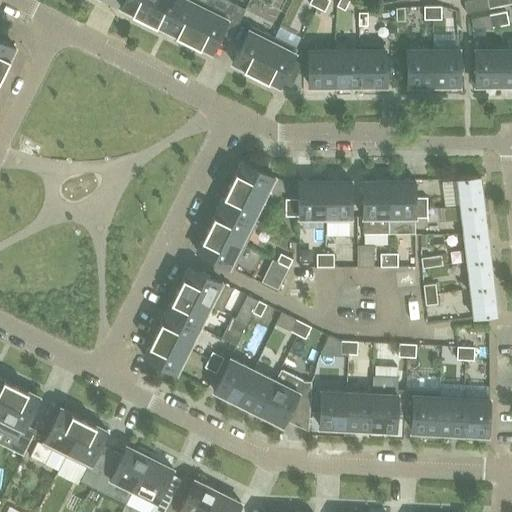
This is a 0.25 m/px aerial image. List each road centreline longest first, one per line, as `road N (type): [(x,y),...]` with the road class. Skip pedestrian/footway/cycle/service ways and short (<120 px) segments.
road 1 (residential): [(511,475),(270,461),(100,376)]
road 2 (residential): [(229,115),(100,376)]
road 3 (residential): [(468,141),(277,131),(229,115)]
road 4 (residential): [(229,115),(62,23)]
road 5 (residential): [(62,23),(0,148)]
